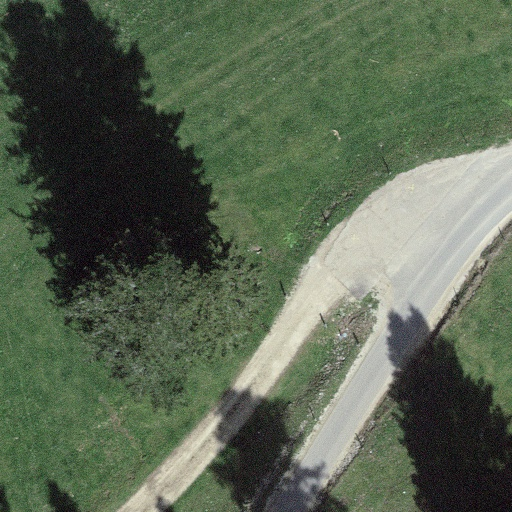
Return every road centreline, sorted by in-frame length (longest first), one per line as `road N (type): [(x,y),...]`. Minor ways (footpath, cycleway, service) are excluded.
road 1 (track): [(141,511),(192,465),(345,280),(414,211),(511,170)]
road 2 (unclassified): [(274,511),(444,260),(511,189)]
